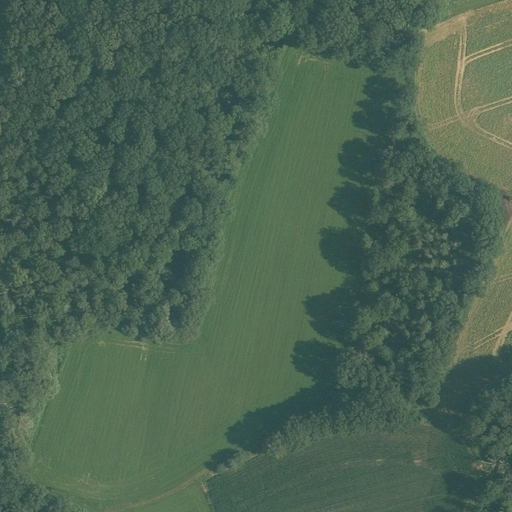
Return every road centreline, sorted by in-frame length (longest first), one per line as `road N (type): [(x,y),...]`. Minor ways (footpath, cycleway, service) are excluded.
road 1 (track): [(511,487),(439,415),(389,409),(330,413),(151,498),(95,507),(21,476),(58,360),(6,299),(0,202)]
road 2 (track): [(0,192),(25,73),(30,0)]
